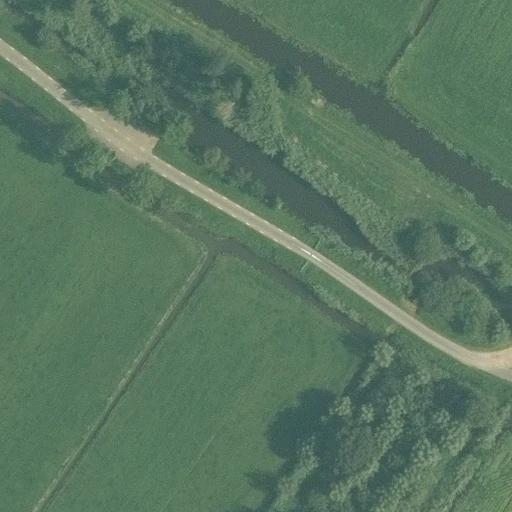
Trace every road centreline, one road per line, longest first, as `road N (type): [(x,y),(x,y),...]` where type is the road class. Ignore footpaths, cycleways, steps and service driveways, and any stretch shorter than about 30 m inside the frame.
road 1 (track): [(511,247),(145,0)]
road 2 (unclassified): [(306,256),(124,142),(0,49)]
road 3 (track): [(419,511),(511,376)]
